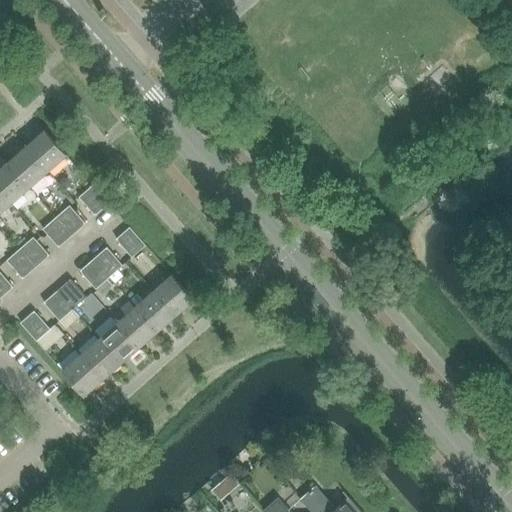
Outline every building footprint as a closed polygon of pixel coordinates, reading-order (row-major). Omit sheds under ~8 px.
[(45,131),(26,147),(48,172),(67,155),(45,131)] [(26,147),(8,163),(30,188),(48,172),(26,147)] [(8,163),(0,170),(0,190),(12,204),(30,188),(8,163)] [(78,198),(95,216),(109,203),(93,185),(78,198)] [(0,190),(0,214),(12,204),(0,190)] [(70,205),(57,217),(73,236),(86,224),(70,205)] [(73,236),(57,217),(43,229),(59,248),(73,236)] [(130,227),(116,240),(132,258),(146,245),(130,227)] [(33,238),(20,250),(36,268),(49,256),(33,238)] [(107,248),(94,260),(110,278),(122,266),(107,248)] [(36,268),(20,250),(7,261),(23,280),(36,268)] [(110,278),(94,260),(80,272),(96,290),(110,278)] [(0,299),(1,300),(14,288),(0,272),(0,299)] [(172,275),(153,292),(175,317),(194,300),(172,275)] [(71,280),(57,292),(73,310),(86,298),(71,280)] [(73,310),(57,292),(44,303),(60,321),(73,310)] [(153,292),(135,308),(157,333),(175,317),(153,292)] [(135,308),(118,324),(139,348),(157,333),(135,308)] [(34,312),(21,323),(37,341),(50,330),(34,312)] [(118,324),(100,339),(122,364),(139,348),(118,324)] [(100,339),(82,355),(104,380),(122,364),(100,339)] [(104,380),(82,355),(64,371),(86,396),(104,380)] [(231,474),(222,481),(231,491),(240,484),(231,474)] [(316,486),(301,499),(312,511),(361,511),(349,498),(336,509),(316,486)] [(278,497),(263,510),(264,511),(290,511),(289,510),(278,497)]
